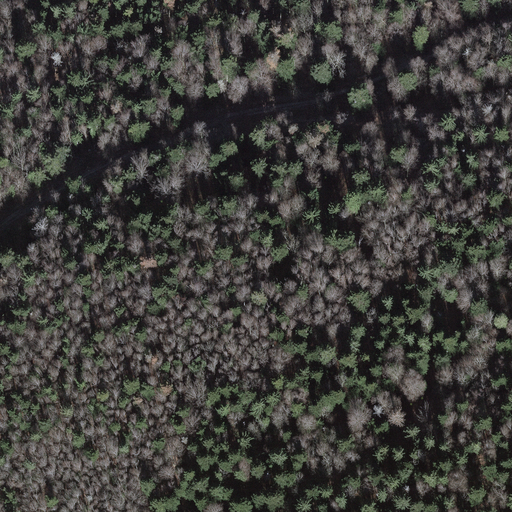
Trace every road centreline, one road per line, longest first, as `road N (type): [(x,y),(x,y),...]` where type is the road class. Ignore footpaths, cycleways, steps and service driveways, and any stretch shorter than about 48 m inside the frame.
road 1 (track): [(0,224),(136,150),(258,107),(350,86),(511,21)]
road 2 (track): [(214,121),(452,115),(511,104)]
